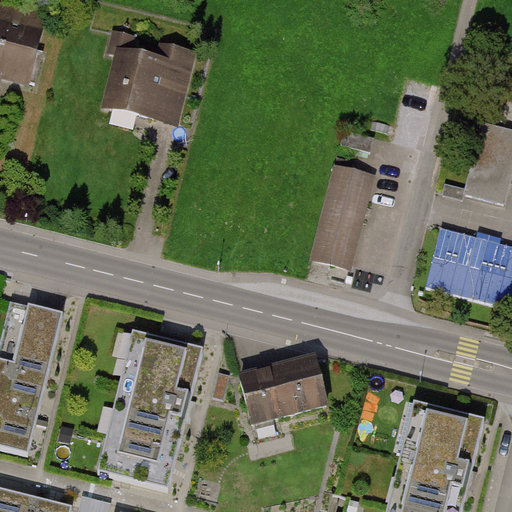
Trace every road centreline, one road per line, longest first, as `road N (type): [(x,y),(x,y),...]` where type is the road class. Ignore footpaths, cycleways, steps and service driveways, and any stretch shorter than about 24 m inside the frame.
road 1 (primary): [(0,247),(386,346)]
road 2 (residential): [(474,0),(386,346)]
road 3 (primary): [(386,346),(511,377)]
